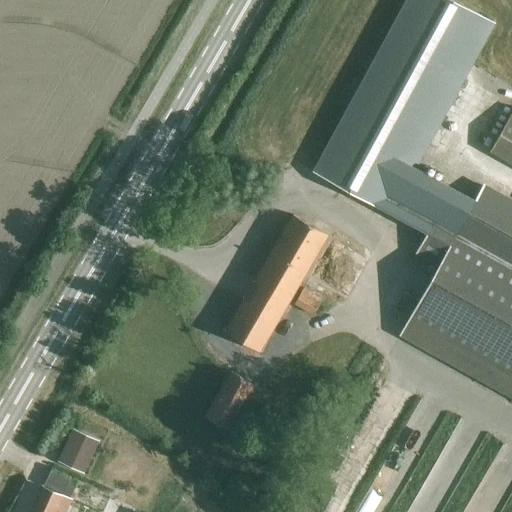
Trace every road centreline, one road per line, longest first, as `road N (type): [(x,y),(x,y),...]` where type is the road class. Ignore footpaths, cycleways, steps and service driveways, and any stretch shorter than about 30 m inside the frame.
road 1 (unknown): [(117,226),(169,272),(185,274),(267,198),(283,193),(312,202),(347,239),(343,308),(359,343),(511,416)]
road 2 (secondary): [(0,429),(247,0)]
